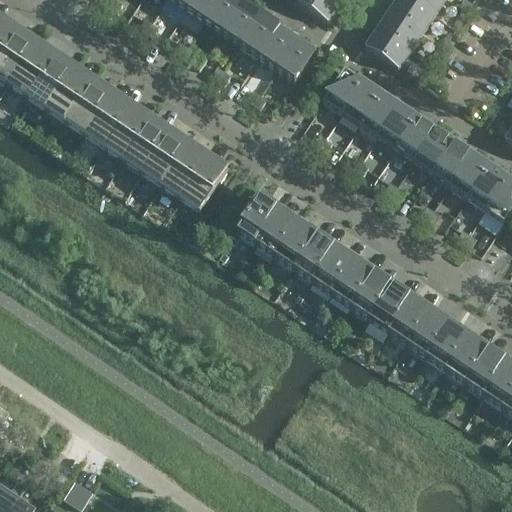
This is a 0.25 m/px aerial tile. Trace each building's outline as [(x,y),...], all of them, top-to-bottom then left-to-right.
[(110,14),(116,4),(110,0),(109,0),(103,9),(110,14)] [(186,16),(196,0),(170,0),(168,4),(186,16)] [(204,28),(222,0),(196,0),(186,16),(204,28)] [(222,40),(242,9),(243,7),(232,0),(222,0),(204,28),(222,40)] [(340,10),(325,0),(299,0),(295,7),(328,28),(340,10)] [(346,0),(325,0),(340,10),(346,0)] [(434,21),(403,0),(400,0),(390,17),(422,39),(434,21)] [(446,3),(442,0),(403,0),(434,21),(446,3)] [(466,16),(475,2),(471,0),(462,13),(466,16)] [(116,18),(123,8),(116,4),(110,14),(116,18)] [(240,52),(260,21),(261,19),(243,7),(242,9),(222,40),(240,52)] [(457,29),(466,16),(462,13),(453,27),(457,29)] [(422,39),(390,17),(378,35),(411,57),(422,39)] [(258,64),(278,33),(279,31),(261,19),(260,21),(240,52),(258,64)] [(146,38),(152,28),(145,23),(139,33),(146,38)] [(0,63),(17,37),(0,25),(0,63)] [(152,42),(159,32),(152,28),(146,38),(152,42)] [(276,76),(296,45),(297,43),(279,31),(278,33),(258,64),(276,76)] [(411,57),(378,35),(365,54),(398,75),(411,57)] [(442,52),(451,38),(447,36),(438,49),(442,52)] [(0,84),(9,91),(36,50),(17,37),(0,63),(0,84)] [(294,89),(315,58),(316,56),(297,43),(296,45),(276,76),(294,89)] [(182,62),(188,52),(181,47),(175,57),(182,62)] [(433,65),(442,52),(438,49),(429,63),(433,65)] [(28,103),(55,62),(36,50),(9,91),(28,103)] [(188,66),(195,56),(188,52),(182,62),(188,66)] [(47,116),(74,75),(55,62),(28,103),(47,116)] [(218,86),(224,76),(217,71),(211,81),(218,86)] [(418,88),(427,74),(423,72),(414,85),(418,88)] [(66,129),(93,88),(74,75),(47,116),(66,129)] [(224,90),(231,80),(224,76),(218,86),(224,90)] [(342,120),(363,87),(348,77),(342,86),(339,84),(323,108),(342,120)] [(360,132),(381,99),(363,87),(342,120),(360,132)] [(85,141),(112,100),(93,88),(66,129),(85,141)] [(254,109),(260,100),(253,95),(247,105),(254,109)] [(504,112),(511,100),(511,97),(509,96),(501,110),(504,112)] [(377,144),(399,111),(381,99),(360,132),(377,144)] [(104,154),(131,113),(112,100),(85,141),(104,154)] [(260,114),(267,104),(260,100),(254,109),(260,114)] [(395,156),(417,123),(399,111),(377,144),(395,156)] [(123,166),(150,125),(131,113),(104,154),(123,166)] [(489,135),(498,121),(494,119),(486,132),(489,135)] [(413,168),(435,135),(417,123),(395,156),(413,168)] [(142,179),(169,138),(150,125),(123,166),(142,179)] [(431,180),(453,147),(435,135),(413,168),(431,180)] [(161,192),(188,151),(169,138),(142,179),(161,192)] [(319,153),(326,144),(319,139),(313,149),(319,153)] [(326,158),(332,148),(326,144),(319,153),(326,158)] [(449,192),(471,159),(453,147),(431,180),(449,192)] [(180,204),(207,163),(188,151),(161,192),(180,204)] [(467,204),(489,171),(471,159),(449,192),(467,204)] [(200,218),(227,177),(207,163),(180,204),(200,218)] [(355,177),(362,168),(355,163),(349,173),(355,177)] [(362,182),(368,172),(362,168),(355,177),(362,182)] [(485,216),(507,183),(489,171),(467,204),(485,216)] [(504,228),(511,216),(511,186),(507,183),(485,216),(504,228)] [(391,201),(398,192),(391,187),(384,197),(391,201)] [(398,206),(404,196),(398,192),(391,201),(398,206)] [(255,251),(278,216),(280,214),(260,201),(236,238),(255,251)] [(427,225),(434,215),(427,211),(421,221),(427,225)] [(274,264),(297,229),(299,227),(280,214),(278,216),(255,251),(274,264)] [(434,230),(440,220),(434,215),(427,225),(434,230)] [(293,276),(316,242),(318,240),(299,227),(297,229),(274,264),(293,276)] [(463,249),(470,239),(463,235),(457,245),(463,249)] [(470,253),(476,244),(470,239),(463,249),(470,253)] [(312,289),(335,254),(337,252),(318,240),(316,242),(293,276),(312,289)] [(331,302),(354,267),(356,265),(337,252),(335,254),(312,289),(331,302)] [(350,314),(373,280),(375,278),(356,265),(354,267),(331,302),(350,314)] [(369,327),(392,292),(394,290),(375,278),(373,280),(350,314),(369,327)] [(388,339),(411,305),(413,303),(394,290),(392,292),(369,327),(388,339)] [(407,352),(430,318),(432,316),(413,303),(411,305),(388,339),(407,352)] [(426,365),(449,330),(451,328),(432,316),(430,318),(407,352),(426,365)] [(445,377),(470,341),(451,328),(449,330),(426,365),(445,377)] [(464,390),(489,353),(470,341),(445,377),(464,390)] [(483,403),(508,366),(489,353),(464,390),(483,403)] [(502,415),(511,400),(511,369),(508,366),(483,403),(502,415)] [(511,421),(511,400),(502,415),(511,421)] [(60,491),(66,482),(59,478),(53,487),(60,491)] [(33,511),(0,489),(0,511),(33,511)]
